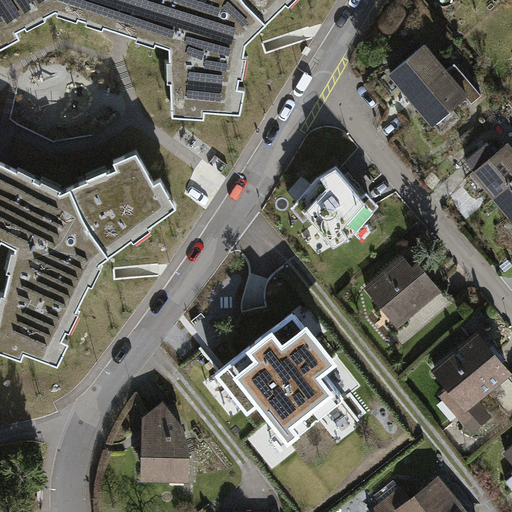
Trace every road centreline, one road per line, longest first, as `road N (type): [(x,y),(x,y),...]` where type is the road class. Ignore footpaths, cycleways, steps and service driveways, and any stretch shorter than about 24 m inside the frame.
road 1 (residential): [(319,83),(248,203),(83,438)]
road 2 (residential): [(511,306),(319,83)]
